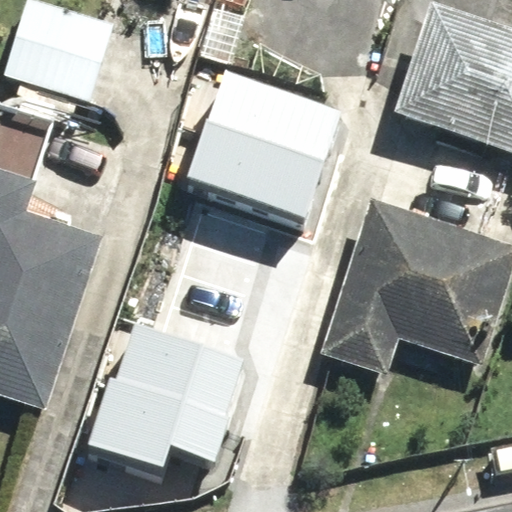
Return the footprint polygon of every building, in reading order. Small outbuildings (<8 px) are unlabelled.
[(36,0),(26,0),(3,75),(88,103),(113,24),(36,0)] [(511,27),(433,1),(395,113),(511,152),(511,27)] [(225,68),(207,119),(325,161),(343,110),(225,68)] [(305,218),(325,161),(207,119),(187,177),(212,185),(276,208),(305,218)] [(34,182),(0,171),(0,392),(45,407),(99,238),(24,214),(34,182)] [(511,271),(511,243),(371,197),(320,353),(387,375),(399,339),(481,366),(511,271)] [(134,324),(117,379),(226,414),(243,359),(228,354),(163,333),(134,324)] [(117,379),(109,376),(87,444),(164,468),(171,445),(213,459),(227,414),(226,414),(117,379)] [(287,433),(245,422),(227,489),(269,501),(287,433)] [(511,454),(488,459),(493,484),(511,479),(511,454)]
